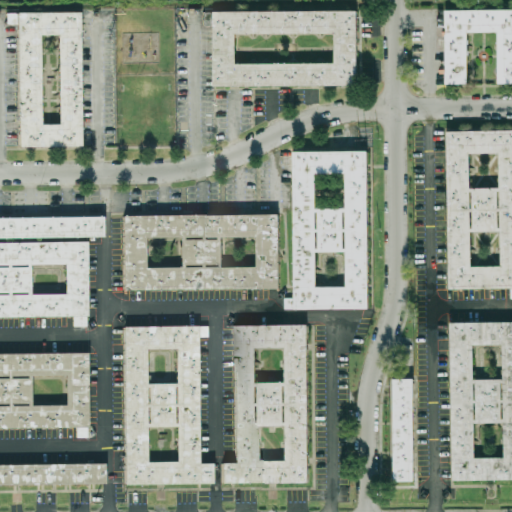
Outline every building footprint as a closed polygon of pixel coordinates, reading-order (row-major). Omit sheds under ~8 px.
[(447,9),(511,8),(511,82),(500,82),(499,31),(469,32),(470,83),(448,83),(447,9)] [(215,11),(358,9),(359,85),(216,86),(215,11)] [(16,13),(78,12),(80,147),(18,148),(16,13)] [(448,131),(511,130),(511,288),(449,288),(448,131)] [(294,151),(369,150),(369,308),(295,308),(294,151)] [(0,217),(87,216),(88,237),(0,238),(0,217)] [(125,292),(124,218),(281,216),(282,290),(125,292)] [(0,243),(87,242),(88,316),(0,317),(0,243)] [(451,322),(511,321),(511,479),(452,479),(451,322)] [(310,325),(236,325),(235,462),(221,462),(221,482),(309,482),(310,325)] [(125,327),(199,327),(199,464),(213,464),(213,484),(125,484),(125,327)] [(0,355),(87,354),(88,428),(0,429),(0,355)] [(396,379),(396,479),(415,479),(414,379),(396,379)] [(0,466),(105,466),(105,484),(0,484),(0,466)]
